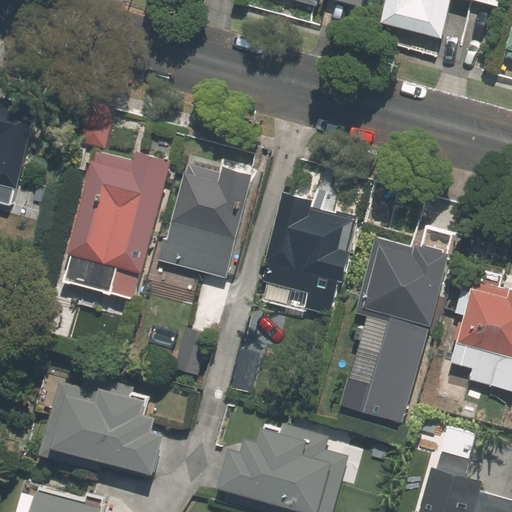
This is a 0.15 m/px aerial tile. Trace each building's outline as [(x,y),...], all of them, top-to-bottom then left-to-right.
[(457,0),(486,0),(505,5),(506,0),(394,0),(388,21),(447,37),(457,0)] [(0,198),(15,203),(43,105),(0,92),(0,198)] [(141,161),(103,150),(75,252),(79,253),(70,282),(115,295),(123,265),(146,272),(177,161),(144,152),(141,161)] [(217,181),(222,166),(196,158),(191,174),(172,239),(168,238),(162,258),(230,277),(258,174),(230,166),(225,183),(217,181)] [(347,282),(355,251),(352,250),(361,218),(318,206),(319,200),(292,192),(273,260),(275,261),(270,281),(313,294),(310,307),(332,313),(341,280),(347,282)] [(456,253),(461,233),(429,223),(423,244),(391,235),(371,307),(374,308),(367,331),(382,335),(377,352),(420,365),(432,324),(435,326),(456,253)] [(511,290),(474,280),(465,312),(470,314),(456,363),(477,369),(475,377),(511,387),(511,290)] [(204,373),(215,333),(190,327),(180,366),(204,373)] [(246,347),(235,388),(254,393),(265,353),(246,347)] [(89,380),(48,368),(37,408),(56,413),(45,452),(101,467),(104,456),(159,471),(170,432),(157,429),(161,415),(150,412),(154,396),(133,390),(135,385),(91,373),(89,380)] [(354,422),(365,381),(329,371),(317,412),(354,422)] [(232,490),(229,499),(274,511),(336,511),(352,456),(329,449),(333,436),(288,424),(287,431),(271,426),(266,440),(254,437),(250,451),(237,448),(225,488),(232,490)] [(469,475),(474,459),(446,451),(442,467),(441,467),(427,511),(511,511),(511,500),(486,493),(489,481),(469,475)] [(103,511),(105,505),(43,487),(36,511),(103,511)]
